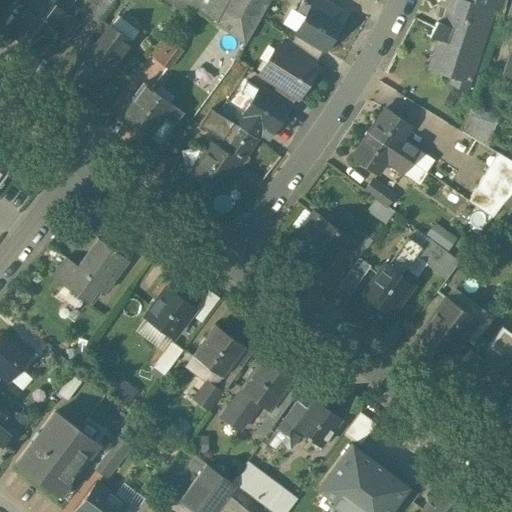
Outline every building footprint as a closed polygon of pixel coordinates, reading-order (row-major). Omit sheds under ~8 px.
[(50,0),(22,0),(22,2),(28,6),(9,31),(24,42),(54,2),(50,0)] [(266,0),(188,0),(243,41),(266,0)] [(346,14),(321,0),(303,0),(299,8),(307,13),(297,30),(327,47),(346,14)] [(489,0),(441,0),(439,6),(450,10),(444,23),(435,21),(430,36),(445,41),(435,71),(467,82),(491,10),(487,8),(489,0)] [(506,0),(489,0),(487,8),(491,10),(502,14),(506,0)] [(54,2),(24,42),(40,54),(60,27),(65,31),(75,18),(54,2)] [(105,50),(89,37),(64,69),(93,91),(103,78),(117,59),(116,58),(105,50)] [(318,60),(289,38),(281,51),(312,70),(318,60)] [(122,49),(112,41),(105,50),(116,58),(122,49)] [(173,41),(159,59),(168,67),(183,48),(173,41)] [(511,48),(503,75),(511,77),(511,48)] [(312,70),(281,51),(273,66),(266,62),(259,73),(296,98),(298,95),(300,94),(302,93),(303,91),(304,89),(304,87),(304,86),(306,83),(304,82),(312,70)] [(117,88),(103,78),(93,91),(86,99),(101,110),(117,88)] [(465,94),(442,79),(429,100),(452,114),(465,94)] [(146,81),(122,112),(150,134),(155,127),(174,102),(146,81)] [(296,98),(277,85),(270,95),(289,108),(296,98)] [(270,95),(258,88),(242,114),(246,117),(240,128),(256,138),(263,128),(272,134),(277,125),(281,128),(287,119),(283,117),(289,108),(270,95)] [(174,102),(155,127),(166,135),(184,110),(174,102)] [(385,107),(369,132),(411,161),(419,149),(402,137),(411,125),(385,107)] [(474,107),(463,130),(488,142),(499,119),(474,107)] [(224,151),(212,143),(192,171),(218,189),(237,163),(239,164),(256,138),(240,128),(224,151)] [(411,161),(369,132),(352,157),(377,174),(386,161),(403,173),(411,161)] [(511,160),(497,152),(468,200),(492,216),(503,201),(511,188),(511,160)] [(395,195),(373,179),(365,190),(387,206),(395,195)] [(511,188),(503,201),(511,204),(511,188)] [(335,229),(312,212),(291,241),(326,267),(347,239),(335,229)] [(346,216),(335,229),(346,238),(357,224),(346,216)] [(460,260),(428,237),(420,248),(422,249),(416,256),(446,279),(460,260)] [(100,238),(79,265),(66,255),(52,275),(88,301),(98,287),(103,290),(126,258),(100,238)] [(409,239),(388,266),(402,276),(416,256),(422,249),(420,248),(409,239)] [(361,257),(340,287),(352,296),(374,267),(361,257)] [(388,266),(386,264),(364,294),(392,315),(414,285),(402,276),(388,266)] [(192,308),(164,287),(144,314),(148,317),(142,327),(157,338),(164,328),(172,335),(192,308)] [(446,299),(418,337),(444,356),(457,338),(463,342),(478,323),(446,299)] [(216,325),(194,355),(222,376),(233,361),(244,346),(241,344),(216,325)] [(264,337),(253,329),(241,344),(244,346),(233,361),(241,367),(264,337)] [(14,343),(2,333),(0,335),(0,371),(9,380),(34,352),(19,339),(14,343)] [(175,343),(156,368),(165,375),(184,350),(175,343)] [(511,362),(494,349),(485,362),(484,361),(473,377),(497,395),(504,385),(505,386),(511,376),(511,362)] [(291,380),(264,360),(242,390),(244,391),(260,403),(269,410),(291,380)] [(71,375),(57,394),(67,401),(81,382),(71,375)] [(221,392),(208,382),(188,408),(195,413),(201,405),(207,410),(221,392)] [(244,391),(228,412),(244,424),(260,403),(244,391)] [(341,417),(315,398),(308,407),(294,426),(294,427),(320,446),(341,417)] [(299,400),(285,420),(294,426),(308,407),(299,400)] [(0,445),(8,436),(0,429),(0,425),(6,417),(0,411),(0,445)] [(91,441),(54,412),(15,462),(53,491),(59,482),(64,486),(89,453),(85,449),(91,441)] [(244,424),(228,412),(222,420),(238,432),(244,424)] [(269,415),(257,432),(264,437),(276,421),(269,415)] [(117,439),(95,468),(107,476),(129,448),(117,439)] [(351,444),(316,491),(344,511),(389,511),(409,486),(351,444)] [(236,486),(206,464),(180,498),(199,511),(217,511),(218,510),(236,486)] [(275,511),(287,496),(267,481),(262,487),(251,479),(243,489),(275,511)] [(121,511),(126,506),(96,483),(74,511),(121,511)] [(236,486),(218,510),(220,511),(235,511),(248,495),(236,486)] [(463,511),(465,511),(440,491),(424,511),(463,511)] [(145,497),(133,511),(153,511),(158,507),(145,497)]
